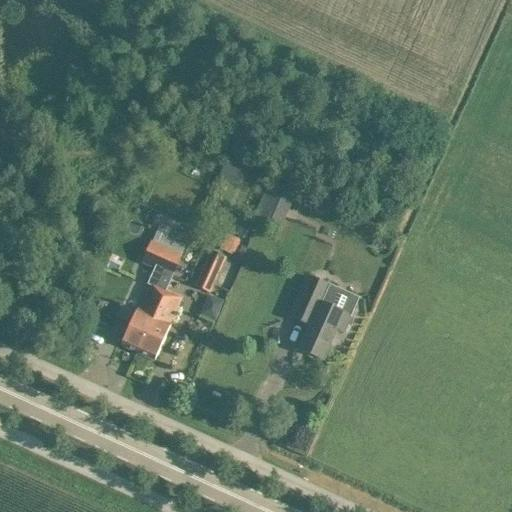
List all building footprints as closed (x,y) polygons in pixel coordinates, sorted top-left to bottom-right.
[(271,180),(257,214),(282,225),(296,191),(271,180)] [(239,221),(233,233),(246,239),(251,226),(239,221)] [(220,232),(213,245),(230,253),(237,240),(220,232)] [(170,277),(172,278),(182,256),(151,242),(141,264),(154,270),(170,277)] [(241,245),(237,256),(244,258),(247,247),(241,245)] [(231,275),(221,270),(222,267),(231,271),(234,263),(210,252),(194,287),(210,294),(213,288),(223,292),(231,275)] [(170,277),(154,270),(147,284),(149,285),(143,299),(146,301),(141,311),(137,309),(121,345),(138,352),(165,291),(170,277)] [(290,316),(310,325),(299,349),(321,359),(335,328),(343,331),(350,316),(324,305),(332,287),(308,277),(290,316)] [(165,291),(138,352),(154,360),(170,324),(165,322),(170,311),(173,313),(180,297),(165,291)]
